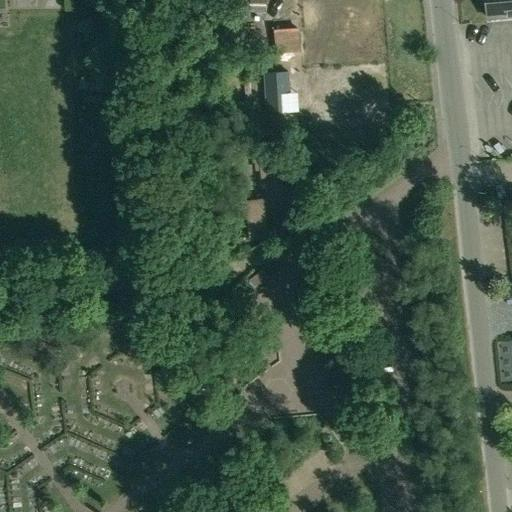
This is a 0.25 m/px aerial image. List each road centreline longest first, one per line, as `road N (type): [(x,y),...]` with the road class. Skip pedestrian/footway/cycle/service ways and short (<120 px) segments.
road 1 (unclassified): [(496,511),(440,0)]
road 2 (unknown): [(386,190),(289,262),(285,336),(294,356),(362,422),(397,422),(401,401)]
road 3 (unknown): [(401,401),(386,190)]
